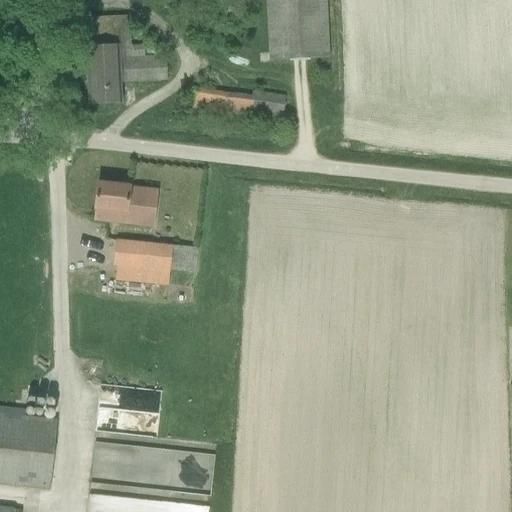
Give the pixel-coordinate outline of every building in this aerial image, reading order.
[(326,0),(267,0),(271,61),(330,60),(326,0)] [(127,33),(127,17),(84,19),(89,105),(121,103),(120,83),(167,81),(166,56),(144,57),(143,33),(127,33)] [(213,111),(225,113),(228,92),(216,90),(213,111)] [(251,95),(248,116),(282,121),(286,96),(252,90),(251,95)] [(158,189),(129,186),(98,182),(93,220),(154,227),(158,189)] [(172,244),(168,243),(117,238),(114,267),(116,267),(115,281),(168,286),(169,270),(196,273),(198,248),(172,245),(172,244)] [(155,435),(161,393),(112,387),(110,407),(99,405),(96,428),(155,435)] [(56,420),(0,414),(0,484),(48,490),(56,420)]
